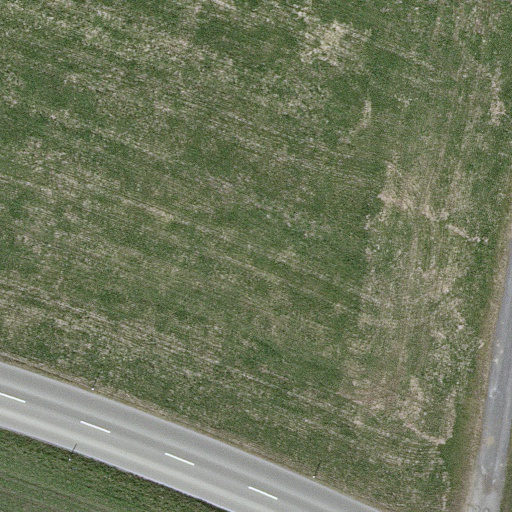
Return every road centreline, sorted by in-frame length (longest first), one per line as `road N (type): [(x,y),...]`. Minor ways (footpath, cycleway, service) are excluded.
road 1 (tertiary): [(0,394),(307,511)]
road 2 (track): [(511,336),(481,511)]
